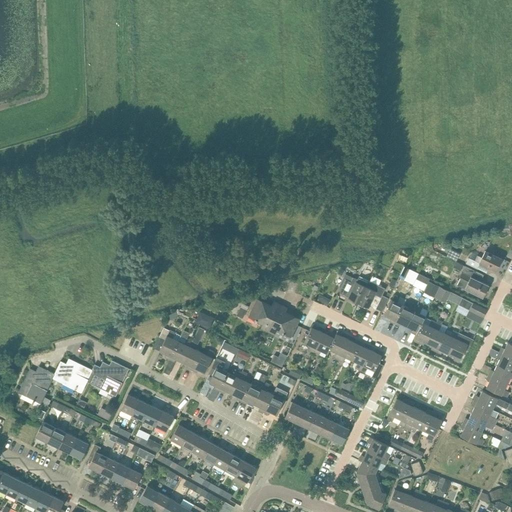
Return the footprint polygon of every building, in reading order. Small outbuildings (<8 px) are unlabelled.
[(445,256),(456,261),(459,255),(448,249),(445,256)] [(466,264),(477,269),(480,263),(496,271),(502,259),(485,251),(482,258),(472,253),(469,258),(468,258),(466,264)] [(457,285),(483,298),(489,285),(475,279),(479,273),(470,268),(465,266),(459,277),(460,278),(457,285)] [(419,273),(413,285),(424,291),(429,281),(430,279),(419,273)] [(348,298),(358,303),(369,281),(368,283),(358,278),(357,279),(353,277),(351,282),(345,279),(343,283),(339,292),(349,297),(348,298)] [(369,281),(358,303),(368,308),(369,307),(375,310),(385,289),(369,281)] [(424,291),(423,292),(434,297),(439,287),(429,281),(424,291)] [(434,297),(446,303),(451,292),(440,287),(434,297)] [(389,321),(394,324),(403,305),(397,302),(400,297),(394,295),(392,300),(391,300),(384,315),(391,318),(389,321)] [(458,305),(469,310),(473,303),(462,298),(458,305)] [(260,328),(267,332),(280,305),(273,301),(271,306),(257,299),(253,308),(248,317),(257,321),(257,319),(263,322),(260,328)] [(401,323),(407,326),(418,304),(417,304),(418,301),(414,299),(409,308),(403,305),(394,324),(399,326),(401,323)] [(237,316),(243,319),(249,306),(243,303),(237,316)] [(473,303),(469,310),(483,317),(487,310),(478,306),(473,303)] [(412,332),(416,334),(417,334),(423,322),(423,323),(425,318),(428,311),(422,308),(422,306),(418,304),(407,326),(413,329),(412,332)] [(280,305),(267,332),(274,335),(277,329),(283,332),(282,334),(284,335),(284,334),(291,337),(300,319),(285,312),(287,308),(280,305)] [(176,312),(168,316),(171,320),(178,316),(176,312)] [(201,312),(196,323),(209,329),(214,318),(201,312)] [(420,340),(426,343),(436,323),(431,320),(430,321),(425,318),(423,323),(423,322),(417,334),(416,334),(413,341),(419,343),(420,340)] [(431,349),(436,352),(445,333),(439,330),(441,325),(436,323),(426,343),(432,346),(431,349)] [(307,350),(314,353),(323,333),(317,330),(318,327),(313,324),(304,343),(309,345),(307,350)] [(164,357),(169,360),(181,337),(180,336),(181,336),(175,333),(170,331),(169,331),(163,328),(159,337),(165,340),(159,351),(166,354),(164,357)] [(442,351),(449,354),(458,333),(455,331),(453,331),(447,329),(445,333),(436,352),(441,354),(442,351)] [(333,357),(338,360),(348,339),(342,336),(343,333),(337,331),(335,335),(336,335),(329,349),(330,350),(335,352),(333,357)] [(328,354),(330,350),(329,349),(336,335),(335,335),(331,333),(329,336),(323,333),(314,353),(319,355),(321,351),(328,354)] [(458,333),(449,354),(455,357),(453,360),(459,363),(468,344),(470,339),(464,336),(458,333)] [(176,359),(182,362),(192,341),(187,339),(186,339),(181,337),(169,360),(174,362),(176,359)] [(187,368),(192,370),(201,352),(195,349),(197,344),(195,343),(197,340),(194,338),(192,341),(182,362),(188,365),(187,368)] [(346,357),(352,360),(360,342),(355,339),(354,342),(348,339),(338,360),(343,362),(346,357)] [(355,368),(360,371),(370,350),(364,347),(365,344),(360,342),(352,360),(358,363),(355,368)] [(502,347),(499,352),(511,358),(511,344),(508,342),(505,349),(502,347)] [(237,356),(247,361),(250,354),(240,349),(237,356)] [(201,352),(192,370),(197,373),(198,370),(205,373),(209,364),(212,358),(214,352),(209,350),(206,355),(201,352)] [(370,350),(360,371),(366,373),(371,376),(371,377),(377,380),(383,365),(378,363),(383,353),(378,350),(376,353),(370,350)] [(500,359),(497,365),(511,372),(511,358),(499,352),(497,357),(500,359)] [(214,389),(219,391),(228,373),(222,370),(224,365),(225,363),(217,358),(216,360),(209,374),(213,375),(209,382),(216,386),(214,389)] [(61,361),(54,374),(56,375),(54,379),(83,393),(88,382),(87,382),(93,370),(92,370),(76,362),(73,367),(61,361)] [(95,365),(92,370),(93,370),(87,382),(88,382),(109,392),(108,393),(110,394),(110,393),(116,396),(129,369),(112,361),(107,371),(95,365)] [(491,370),(489,375),(507,384),(510,378),(511,378),(511,372),(497,365),(494,371),(491,370)] [(56,375),(54,374),(45,369),(43,375),(30,369),(29,371),(24,369),(22,374),(26,376),(18,393),(41,404),(54,379),(56,375)] [(226,391),(232,393),(242,373),(236,370),(234,376),(228,373),(219,391),(224,394),(226,391)] [(236,399),(241,402),(250,384),(244,381),(247,375),(242,373),(232,393),(238,396),(236,399)] [(248,401),(254,404),(264,384),(263,383),(267,376),(261,374),(258,381),(259,381),(256,386),(250,384),(241,402),(246,404),(248,401)] [(507,384),(489,375),(486,380),(489,381),(486,388),(501,395),(507,397),(509,392),(504,389),(507,384)] [(309,377),(307,382),(312,385),(315,379),(309,377)] [(259,410),(264,413),(273,394),(267,391),(269,386),(264,384),(254,404),(260,407),(259,410)] [(335,396),(346,401),(349,393),(339,389),(335,396)] [(476,395),(474,400),(492,409),(495,403),(506,409),(509,403),(498,398),(491,395),(482,390),(479,397),(476,395)] [(273,394),(264,413),(269,415),(270,412),(277,415),(284,400),(286,394),(281,392),(278,397),(273,394)] [(121,409),(132,415),(140,400),(128,394),(121,409)] [(356,405),(361,407),(365,400),(359,398),(356,405)] [(395,417),(401,419),(409,401),(404,399),(403,402),(396,399),(389,414),(387,419),(392,422),(395,417)] [(132,415),(143,420),(151,405),(140,400),(132,415)] [(489,415),(492,409),(474,400),(471,405),(474,407),(471,413),(495,424),(498,419),(489,415)] [(51,406),(62,411),(65,406),(53,401),(51,406)] [(404,428),(409,430),(419,410),(413,407),(415,404),(409,401),(401,419),(407,422),(404,428)] [(285,418),(296,423),(303,408),(292,402),(285,418)] [(143,420),(155,426),(162,411),(151,405),(143,420)] [(62,411),(68,414),(73,417),(76,412),(65,406),(62,411)] [(100,407),(97,414),(107,419),(110,413),(100,407)] [(296,423),(308,428),(315,413),(303,408),(296,423)] [(417,427),(423,430),(432,412),(427,410),(425,412),(419,410),(409,430),(415,433),(417,427)] [(162,411),(155,426),(166,431),(174,416),(162,411)] [(432,412),(423,430),(429,433),(426,438),(432,441),(434,436),(435,436),(438,430),(442,421),(435,417),(437,414),(432,412)] [(308,428),(319,434),(326,418),(315,413),(308,428)] [(465,418),(463,423),(481,432),(484,426),(493,430),(495,424),(471,413),(468,419),(465,418)] [(319,434),(330,439),(338,424),(334,422),(326,418),(319,434)] [(36,437),(47,442),(55,427),(43,422),(36,437)] [(481,432),(463,423),(461,428),(464,429),(460,436),(476,443),(481,446),(484,440),(479,438),(481,432)] [(170,439),(182,446),(190,431),(179,424),(170,439)] [(338,424),(330,439),(342,444),(349,429),(338,424)] [(47,442),(58,448),(66,433),(55,427),(47,442)] [(511,432),(506,429),(500,441),(510,446),(511,445),(511,432)] [(182,446),(192,452),(201,437),(190,431),(182,446)] [(58,448),(70,453),(77,438),(66,433),(58,448)] [(134,441),(145,446),(147,441),(136,436),(134,441)] [(192,452),(203,458),(212,443),(201,437),(192,452)] [(370,444),(367,450),(388,460),(391,455),(385,452),(388,446),(379,441),(370,437),(367,442),(370,444)] [(77,438),(70,453),(81,459),(89,444),(77,438)] [(147,441),(145,446),(159,453),(162,445),(149,438),(147,441)] [(510,446),(500,441),(497,447),(500,449),(496,456),(504,460),(501,449),(510,446)] [(132,450),(137,453),(140,448),(129,443),(127,447),(132,449),(132,450)] [(203,458),(214,464),(222,449),(212,443),(203,458)] [(401,449),(412,454),(414,449),(403,443),(401,449)] [(137,453),(137,454),(152,462),(152,461),(155,455),(146,451),(140,448),(137,453)] [(214,464),(225,470),(233,455),(222,449),(214,464)] [(414,449),(412,454),(421,459),(424,453),(414,449)] [(359,460),(361,462),(362,461),(377,469),(380,463),(385,465),(388,460),(367,450),(364,456),(361,455),(359,460)] [(89,467),(100,473),(108,457),(96,452),(89,467)] [(157,459),(170,466),(173,462),(160,454),(157,459)] [(225,470),(236,476),(244,461),(233,455),(225,470)] [(100,473),(111,478),(119,463),(108,457),(100,473)] [(244,461),(236,476),(247,482),(255,468),(244,461)] [(362,461),(361,462),(356,472),(375,474),(377,469),(362,461)] [(411,464),(415,476),(423,473),(419,461),(411,464)] [(170,466),(181,473),(184,468),(173,462),(170,466)] [(111,478),(123,483),(130,468),(119,463),(111,478)] [(403,467),(398,479),(411,475),(410,470),(403,467)] [(130,468),(123,483),(134,489),(141,474),(130,468)] [(162,473),(168,476),(170,471),(165,468),(162,473)] [(181,473),(187,476),(189,471),(184,468),(181,473)] [(168,476),(173,479),(176,474),(170,471),(168,476)] [(202,485),(205,480),(199,477),(201,474),(196,471),(192,479),(202,485)] [(356,472),(362,488),(378,482),(375,474),(356,472)] [(428,472),(425,478),(437,482),(439,476),(428,472)] [(0,481),(0,490),(6,494),(14,477),(4,473),(0,481)] [(6,494),(16,498),(24,482),(14,477),(6,494)] [(183,485),(189,488),(192,483),(186,480),(183,485)] [(205,480),(202,485),(208,488),(211,483),(205,480)] [(16,498),(26,503),(34,487),(24,482),(16,498)] [(362,488),(367,503),(381,491),(378,482),(362,488)] [(189,488),(195,491),(198,487),(192,483),(189,488)] [(394,511),(396,511),(399,511),(407,494),(400,491),(403,486),(397,484),(395,489),(394,489),(392,496),(388,505),(395,508),(394,511)] [(139,501),(150,507),(159,492),(147,486),(139,501)] [(26,503),(36,508),(44,492),(34,487),(26,503)] [(501,488),(489,492),(492,501),(504,496),(501,488)] [(218,494),(224,497),(227,492),(221,489),(218,494)] [(381,491),(367,503),(379,509),(387,494),(381,491)] [(405,511),(406,511),(412,511),(420,493),(415,491),(413,496),(407,494),(399,511),(405,511)] [(36,508),(44,511),(45,511),(54,497),(44,492),(36,508)] [(150,507),(159,511),(161,511),(169,498),(159,492),(150,507)] [(205,497),(211,500),(213,495),(208,492),(205,497)] [(227,492),(224,497),(230,500),(232,495),(227,492)] [(479,499),(489,504),(490,503),(487,494),(482,492),(479,499)] [(426,511),(430,503),(424,500),(426,495),(420,493),(412,511),(426,511)] [(211,500),(216,504),(219,499),(213,495),(211,500)] [(54,497),(45,511),(64,511),(65,511),(60,508),(63,501),(54,497)] [(161,511),(175,511),(180,504),(169,498),(161,511)] [(439,511),(443,502),(438,500),(436,505),(430,503),(426,511),(439,511)] [(225,502),(222,507),(231,511),(234,507),(225,502)] [(452,511),(453,511),(447,509),(449,504),(443,502),(439,511),(452,511)]
